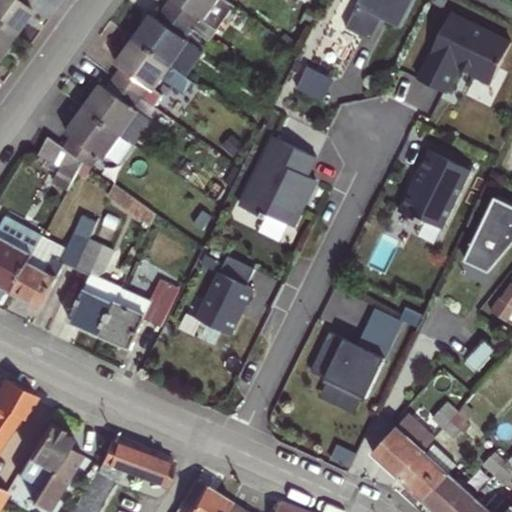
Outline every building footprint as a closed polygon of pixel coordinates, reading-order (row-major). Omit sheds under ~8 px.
[(0,0),(0,19),(19,33),(36,10),(31,6),(34,0),(0,0)] [(172,0),(175,2),(169,11),(197,32),(203,23),(208,27),(223,0),(172,0)] [(365,0),(352,27),(377,40),(390,14),(409,23),(420,0),(365,0)] [(155,18),(138,41),(176,70),(194,45),(189,42),(197,32),(169,11),(161,22),(155,18)] [(511,45),(511,39),(454,11),(422,77),(449,91),(461,66),(494,82),(511,45)] [(0,58),(19,33),(0,19),(0,58)] [(125,70),(119,79),(147,100),(154,91),(159,94),(176,70),(138,41),(120,66),(125,70)] [(312,65),(304,81),(330,94),(338,78),(312,65)] [(106,86),(88,109),(127,139),(144,114),(140,111),(147,100),(119,79),(111,90),(106,86)] [(304,81),(300,88),(327,101),(330,94),(304,81)] [(76,139),(68,150),(87,165),(96,171),(104,160),(109,164),(127,139),(88,109),(70,134),(76,139)] [(319,149),(327,133),(286,115),(279,131),(319,149)] [(55,186),(70,195),(87,165),(68,150),(53,138),(44,151),(66,165),(55,186)] [(320,159),(279,138),(244,207),(269,220),(271,215),(297,228),(307,210),(304,209),(307,203),(309,203),(320,182),(311,177),(320,159)] [(433,150),(421,174),(422,177),(417,188),(415,187),(402,212),(427,224),(429,221),(447,230),(476,171),(433,150)] [(116,186),(110,197),(130,212),(135,201),(116,186)] [(511,205),(497,199),(468,263),(494,275),(503,253),(509,256),(511,252),(511,205)] [(158,218),(135,201),(130,212),(152,229),(158,218)] [(6,216),(0,226),(0,284),(15,293),(40,250),(46,238),(6,216)] [(63,262),(40,250),(15,293),(44,308),(68,264),(76,269),(89,242),(75,234),(68,251),(63,262)] [(46,238),(40,250),(63,262),(68,251),(46,238)] [(103,249),(89,242),(76,269),(75,270),(89,278),(68,321),(74,324),(97,277),(92,274),(103,249)] [(257,269),(230,256),(199,318),(233,335),(256,289),(249,286),(257,269)] [(124,290),(97,277),(74,324),(101,338),(117,304),(124,290)] [(511,279),(489,307),(505,318),(511,309),(511,279)] [(148,320),(117,304),(101,338),(132,353),(146,322),(164,330),(182,294),(165,285),(155,306),(148,320)] [(124,290),(117,304),(148,320),(155,306),(124,290)] [(376,307),(370,320),(398,334),(404,321),(376,307)] [(370,320),(356,349),(345,344),(348,339),(330,331),(311,370),(367,398),(398,334),(370,320)] [(487,339),(468,360),(479,370),(499,349),(487,339)] [(0,436),(12,418),(18,421),(31,399),(0,380),(0,436)] [(446,398),(431,415),(442,425),(457,408),(446,398)] [(468,417),(457,408),(442,425),(453,434),(468,417)] [(374,448),(399,472),(423,446),(434,434),(406,412),(374,448)] [(60,450),(66,440),(39,425),(20,458),(9,476),(21,483),(35,491),(26,505),(37,511),(45,511),(76,459),(60,450)] [(98,459),(93,470),(114,482),(122,468),(165,485),(174,462),(107,438),(98,459)] [(399,472),(424,497),(449,469),(455,463),(431,444),(427,449),(423,446),(399,472)] [(490,453),(482,461),(493,471),(501,463),(490,453)] [(511,453),(502,464),(501,463),(493,471),(505,482),(511,473),(511,472),(511,471),(511,470),(511,453)] [(424,497),(439,511),(455,511),(474,492),(449,469),(424,497)] [(187,511),(224,511),(230,503),(204,486),(187,511)] [(455,511),(495,511),(474,492),(455,511)] [(308,511),(276,500),(274,499),(270,511),(308,511)] [(243,511),(230,503),(224,511),(243,511)]
